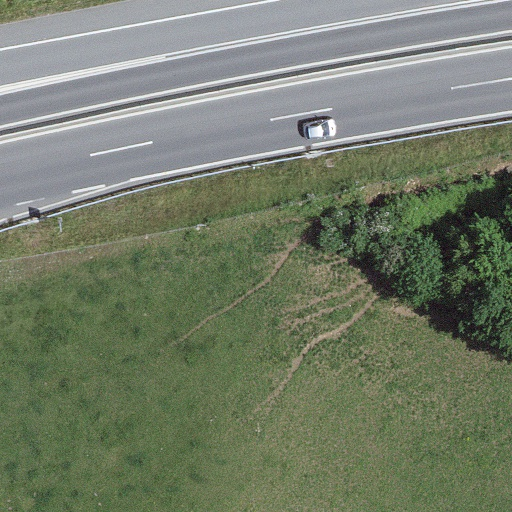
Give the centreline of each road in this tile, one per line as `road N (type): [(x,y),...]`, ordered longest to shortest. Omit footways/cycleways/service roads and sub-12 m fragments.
road 1 (trunk): [(0,175),(511,79)]
road 2 (trunk): [(511,16),(0,111)]
road 3 (trunk): [(511,15),(0,76)]
